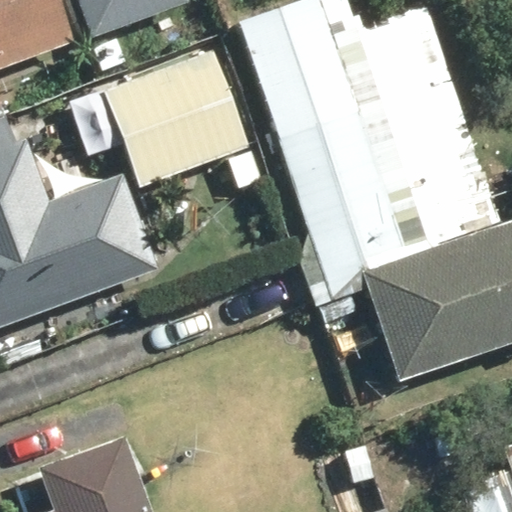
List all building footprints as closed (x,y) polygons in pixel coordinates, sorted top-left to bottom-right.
[(0,0),(0,63),(64,43),(49,0),(0,0)] [(180,0),(72,0),(88,43),(184,10),(180,0)] [(236,29),(244,51),(238,53),(321,282),(495,219),(415,0),(392,0),(356,13),(350,0),(304,0),(297,3),(296,0),(280,0),(236,16),(240,27),(236,29)] [(215,46),(101,86),(135,181),(249,140),(215,46)] [(0,104),(0,321),(150,262),(87,104),(15,132),(4,103),(0,104)] [(511,229),(369,280),(400,364),(511,323),(511,229)] [(161,415),(171,445),(250,417),(239,387),(161,415)] [(147,511),(128,442),(31,469),(43,511),(147,511)] [(511,449),(502,454),(511,482),(511,449)] [(318,511),(304,469),(243,490),(250,511),(318,511)]
